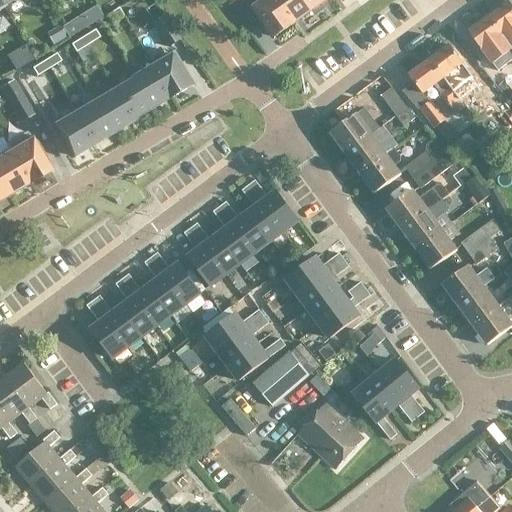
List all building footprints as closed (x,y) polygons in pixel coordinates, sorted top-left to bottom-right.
[(275,38),(294,25),(276,0),(267,0),(254,9),(275,38)] [(276,0),(294,25),(312,12),(303,0),(276,0)] [(303,0),(312,12),(329,0),(303,0)] [(511,4),(509,1),(489,16),(511,47),(511,4)] [(74,23),(64,29),(70,38),(103,17),(97,8),(74,22),(74,23)] [(376,14),(383,34),(401,28),(394,8),(376,14)] [(107,16),(112,24),(124,17),(119,9),(107,16)] [(511,61),(511,47),(489,16),(468,31),(499,72),(511,61)] [(171,49),(180,42),(163,19),(154,25),(171,49)] [(62,26),(47,33),(53,45),(68,37),(62,26)] [(83,38),(88,46),(100,39),(95,31),(83,38)] [(76,53),(88,46),(83,38),(72,46),(76,53)] [(449,45),(429,60),(450,88),(459,80),(453,72),(464,64),(449,45)] [(50,70),(62,62),(57,55),(45,62),(50,70)] [(173,99),(193,87),(175,56),(154,69),(173,99)] [(429,60),(409,75),(423,94),(434,86),(441,94),(450,88),(429,60)] [(38,77),(50,70),(45,62),(33,69),(38,77)] [(153,111),(173,99),(154,69),(135,80),(153,111)] [(0,103),(21,91),(15,80),(0,89),(0,103)] [(133,122),(153,111),(135,80),(115,92),(133,122)] [(396,116),(406,108),(391,88),(381,96),(396,116)] [(441,94),(440,95),(449,108),(459,101),(450,88),(441,94)] [(114,134),(133,122),(115,92),(96,103),(114,134)] [(34,115),(21,93),(7,101),(20,123),(34,115)] [(447,121),(432,100),(420,109),(435,130),(447,121)] [(94,146),(114,134),(96,103),(76,115),(94,146)] [(406,108),(396,116),(403,127),(414,119),(406,108)] [(364,109),(356,115),(330,134),(345,154),(371,135),(379,129),(364,109)] [(74,158),(94,146),(76,115),(55,127),(74,158)] [(6,145),(9,149),(10,148),(31,183),(51,171),(28,132),(6,145)] [(371,135),(345,154),(360,175),(386,155),(371,135)] [(427,145),(426,152),(405,167),(413,178),(448,152),(436,138),(427,145)] [(0,154),(0,173),(12,194),(31,183),(10,148),(9,149),(0,154)] [(395,149),(386,155),(360,175),(375,195),(401,175),(395,167),(401,162),(401,157),(395,149)] [(448,152),(413,178),(421,189),(457,161),(448,152)] [(0,201),(12,194),(0,173),(0,201)] [(267,198),(255,181),(248,186),(283,232),(298,221),(276,192),(267,198)] [(440,182),(418,198),(412,190),(386,210),(401,230),(427,211),(449,194),(440,182)] [(471,193),(479,203),(489,194),(482,185),(471,193)] [(283,232),(248,186),(241,191),(254,208),(247,214),(268,243),(283,232)] [(226,202),(219,207),(254,254),(268,243),(247,214),(239,220),(226,202)] [(219,207),(213,212),(225,229),(218,235),(239,264),(254,254),(219,207)] [(435,220),(427,211),(401,230),(416,251),(452,224),(444,213),(435,220)] [(494,219),(482,228),(461,243),(469,255),(490,239),(502,230),(494,219)] [(197,224),(190,228),(225,275),(239,264),(218,235),(210,241),(197,224)] [(452,224),(416,251),(431,271),(458,251),(451,242),(460,234),(452,224)] [(190,228),(184,234),(196,251),(188,257),(210,286),(225,275),(190,228)] [(490,239),(469,255),(477,265),(498,249),(490,239)] [(157,253),(151,258),(185,305),(200,294),(178,265),(170,271),(157,253)] [(322,266),(316,258),(315,258),(286,279),(298,294),(345,260),(340,253),(322,266)] [(185,305),(151,258),(144,263),(157,280),(149,286),(171,316),(185,305)] [(345,260),(298,294),(308,309),(337,287),(332,280),(350,266),(345,260)] [(487,269),(477,277),(469,266),(442,286),(458,306),(484,287),(495,279),(487,269)] [(129,276),(122,281),(156,326),(171,316),(149,286),(141,292),(129,276)] [(128,302),(120,308),(142,337),(156,326),(122,281),(116,286),(128,302)] [(353,298),(366,289),(361,282),(348,291),(353,298)] [(337,287),(308,309),(319,323),(348,302),(337,287)] [(484,287),(458,306),(473,326),(499,306),(484,287)] [(353,298),(348,302),(319,323),(330,338),(359,317),(353,309),(371,296),(366,289),(353,298)] [(113,314),(100,296),(93,301),(128,348),(142,337),(120,308),(113,314)] [(128,348),(93,301),(86,306),(99,324),(91,330),(113,359),(128,348)] [(511,327),(511,323),(499,306),(473,326),(487,346),(511,327)] [(263,316),(259,310),(241,323),(234,314),(205,336),(216,351),(263,316)] [(269,323),(263,316),(216,351),(227,366),(256,344),(251,336),(269,323)] [(368,335),(377,346),(386,339),(377,327),(368,335)] [(353,335),(351,337),(357,344),(363,338),(357,331),(353,335)] [(263,352),(256,344),(227,366),(239,381),(286,345),(280,338),(263,352)] [(300,345),(291,353),(304,368),(314,360),(300,345)] [(304,368),(291,353),(290,351),(253,383),(273,408),(311,376),(304,368)] [(191,352),(181,360),(191,372),(192,372),(200,365),(201,365),(191,352)] [(425,412),(411,395),(419,387),(396,359),(382,371),(419,417),(425,412)] [(23,364),(6,377),(30,408),(42,398),(51,410),(58,405),(49,393),(46,395),(23,364)] [(382,371),(368,383),(391,411),(401,403),(415,420),(419,417),(382,371)] [(318,376),(310,383),(334,408),(341,400),(318,376)] [(30,408),(6,377),(0,381),(0,409),(10,422),(23,413),(31,424),(29,425),(38,437),(46,431),(38,419),(30,408)] [(391,411),(368,383),(353,395),(391,440),(397,434),(383,417),(391,411)] [(247,437),(256,430),(230,400),(221,407),(247,437)] [(363,440),(324,405),(297,435),(336,470),(363,440)] [(10,422),(0,409),(0,430),(3,428),(12,439),(19,434),(10,422)] [(56,432),(46,441),(47,443),(16,469),(31,486),(61,460),(51,448),(62,439),(56,432)] [(13,457),(28,447),(21,438),(7,449),(13,457)] [(511,444),(508,440),(498,449),(511,466),(511,444)] [(72,450),(61,460),(31,486),(47,505),(78,478),(67,466),(77,457),(72,450)] [(217,457),(206,469),(214,477),(225,464),(217,457)] [(88,469),(78,478),(47,505),(53,511),(76,511),(94,497),(83,485),(94,476),(88,469)] [(168,502),(194,480),(186,471),(160,493),(168,502)] [(473,511),(489,498),(476,482),(448,506),(451,510),(448,511),(473,511)] [(104,489),(94,497),(76,511),(105,511),(100,505),(110,496),(104,489)] [(123,499),(130,508),(138,501),(131,492),(123,499)] [(496,511),(499,510),(489,498),(473,511),(496,511)]
